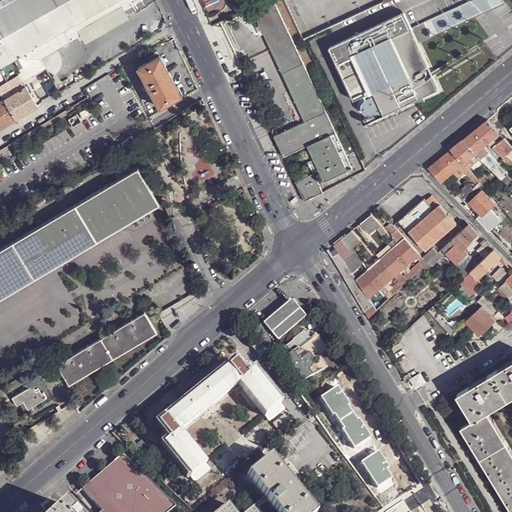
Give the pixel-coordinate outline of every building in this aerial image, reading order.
[(0,0),(0,69),(22,56),(20,54),(114,0),(0,0)] [(114,0),(20,54),(22,56),(28,67),(41,59),(39,56),(80,34),(124,9),(125,8),(139,0),(114,0)] [(139,0),(125,8),(128,13),(135,9),(135,10),(144,5),(143,4),(150,0),(139,0)] [(472,0),(469,0),(411,27),(404,12),(329,47),(354,99),(364,95),(366,98),(363,100),(361,104),(361,108),(363,112),(366,114),(370,115),(379,112),(383,113),(437,88),(431,76),(426,80),(420,69),(426,65),(416,43),(474,16),(483,11),(472,0)] [(472,0),(483,11),(488,9),(493,7),(489,0),(472,0)] [(284,156),(308,145),(325,180),(353,167),(296,48),(275,3),(254,13),(262,30),(275,58),(305,121),(274,136),(284,156)] [(129,18),(124,9),(80,34),(84,42),(129,18)] [(159,107),(181,95),(159,55),(137,67),(141,74),(138,77),(143,85),(144,84),(144,85),(143,86),(146,92),(147,91),(148,92),(146,93),(152,102),(155,100),(159,107)] [(0,69),(0,83),(28,67),(22,56),(0,69)] [(23,79),(45,66),(41,59),(28,67),(0,83),(0,91),(1,93),(23,79)] [(4,98),(26,85),(23,79),(1,93),(4,98)] [(14,118),(37,105),(26,85),(4,98),(14,118)] [(0,127),(14,118),(4,98),(0,100),(0,127)] [(87,107),(79,112),(82,117),(90,112),(87,107)] [(478,129),(465,139),(476,153),(487,144),(501,133),(488,121),(478,129)] [(465,139),(452,149),(464,163),(476,153),(465,139)] [(511,145),(506,139),(495,149),(507,162),(511,159),(511,145)] [(492,150),(487,144),(476,153),(482,159),(491,151),(492,150)] [(452,149),(429,168),(442,182),(452,174),(464,163),(452,149)] [(492,169),(500,162),(491,151),(482,159),(492,169)] [(476,153),(464,163),(469,169),(482,159),(476,153)] [(510,175),(511,173),(503,163),(500,162),(492,169),(503,181),(510,175)] [(464,163),(452,174),(457,180),(465,173),(469,169),(464,163)] [(0,268),(114,201),(127,223),(159,204),(159,202),(136,166),(0,246),(0,268)] [(474,174),(469,169),(465,173),(478,188),(482,184),(474,174)] [(482,184),(487,180),(478,171),(474,174),(482,184)] [(296,181),(305,200),(324,191),(314,173),(296,181)] [(503,181),(508,186),(511,182),(511,177),(510,175),(503,181)] [(462,203),(472,193),(466,187),(456,196),(462,203)] [(470,203),(480,194),(476,189),(472,193),(462,203),(466,207),(470,203)] [(484,217),(497,205),(483,191),(480,194),(470,203),(484,217)] [(437,209),(442,204),(434,196),(429,200),(437,209)] [(437,209),(429,200),(427,199),(401,221),(428,252),(461,223),(451,211),(450,213),(442,204),(437,209)] [(0,268),(0,297),(51,267),(42,251),(50,247),(59,263),(127,223),(114,201),(0,268)] [(373,215),(367,219),(374,228),(376,227),(376,228),(380,224),(373,214),(373,215)] [(361,225),(368,234),(374,228),(367,219),(361,225)] [(466,248),(479,234),(470,224),(454,240),(462,250),(463,251),(466,248)] [(354,246),(360,240),(353,231),(347,236),(354,246)] [(352,273),(364,264),(352,247),(354,246),(347,236),(336,245),(335,246),(341,255),(352,273)] [(407,266),(420,255),(405,238),(393,249),(407,266)] [(459,265),(470,255),(471,254),(466,248),(463,251),(462,250),(454,240),(443,249),(448,254),(459,265)] [(479,250),(486,258),(496,250),(488,242),(479,250)] [(42,251),(51,267),(59,263),(50,247),(42,251)] [(403,270),(407,266),(393,249),(381,259),(394,277),(403,270)] [(429,262),(438,254),(433,249),(423,258),(424,259),(428,264),(429,262)] [(433,267),(448,254),(443,249),(438,254),(429,262),(432,266),(433,267)] [(479,280),(503,258),(496,250),(486,258),(479,265),(471,272),(479,280)] [(347,279),(354,276),(352,273),(341,255),(336,259),(347,279)] [(470,255),(459,265),(462,268),(460,272),(465,278),(469,274),(471,272),(479,265),(470,255)] [(387,283),(394,277),(381,259),(369,270),(384,286),(387,283)] [(417,274),(428,264),(424,259),(411,272),(415,276),(417,274)] [(429,262),(428,264),(417,274),(419,276),(421,276),(432,266),(429,262)] [(411,272),(407,266),(403,270),(406,273),(407,272),(409,274),(411,272)] [(384,286),(369,270),(357,281),(366,294),(369,299),(380,289),(384,286)] [(403,287),(415,276),(411,272),(409,274),(399,282),(403,287)] [(473,285),(479,280),(471,272),(469,274),(472,277),(469,280),(473,285)] [(467,291),(473,285),(469,280),(472,277),(469,274),(465,278),(460,282),(467,291)] [(354,276),(347,279),(359,298),(366,294),(357,281),(354,276)] [(472,296),(483,285),(479,280),(473,285),(467,291),(472,296)] [(511,284),(508,280),(500,288),(511,300),(511,299),(511,284)] [(394,296),(403,287),(399,282),(395,287),(390,292),(394,296)] [(384,286),(390,292),(395,287),(387,283),(384,286)] [(386,296),(390,292),(384,286),(380,289),(386,296)] [(377,311),(394,296),(390,292),(386,296),(374,306),(377,311)] [(483,306),(496,320),(501,315),(497,311),(498,307),(491,300),(493,298),(488,293),(478,302),(483,306)] [(269,331),(278,341),(307,318),(292,301),(264,324),(269,331)] [(429,311),(445,329),(452,323),(436,305),(429,311)] [(377,311),(374,306),(366,311),(370,317),(377,311)] [(479,336),(496,320),(483,306),(466,322),(470,326),(479,336)] [(145,310),(56,362),(69,383),(157,331),(145,310)] [(466,322),(452,334),(455,336),(459,333),(461,335),(470,326),(466,322)] [(269,331),(264,324),(255,332),(260,339),(269,331)] [(290,354),(312,337),(306,329),(293,340),(293,341),(284,348),(290,354)] [(269,331),(260,339),(268,351),(274,345),(277,343),(278,341),(269,331)] [(309,377),(328,367),(322,360),(314,364),(313,359),(311,353),(316,349),(318,352),(327,349),(317,333),(312,337),(290,354),(286,358),(304,381),(309,377)] [(253,347),(261,357),(267,351),(259,341),(253,347)] [(274,345),(268,351),(274,358),(281,353),(276,348),(274,345)] [(489,411),(511,396),(511,360),(459,393),(475,419),(489,411)] [(265,416),(280,404),(253,372),(251,373),(245,367),(242,369),(236,362),(229,368),(228,366),(199,391),(211,406),(238,384),(265,416)] [(417,388),(428,382),(422,372),(411,379),(417,388)] [(292,383),(300,393),(305,389),(297,379),(292,383)] [(19,402),(23,400),(27,407),(32,405),(46,396),(43,390),(41,391),(39,387),(35,389),(32,384),(11,395),(16,404),(19,402)] [(206,411),(211,406),(199,391),(193,395),(206,411)] [(190,477),(205,465),(180,433),(206,411),(193,395),(164,420),(165,420),(159,425),(165,432),(161,435),(166,442),(163,445),(190,477)] [(29,411),(27,407),(23,400),(19,402),(26,413),(29,411)] [(284,408),(280,404),(265,416),(269,421),(284,408)] [(511,507),(511,448),(489,411),(475,419),(463,427),(511,507)] [(348,441),(372,476),(386,465),(389,468),(397,463),(388,450),(385,452),(373,434),(362,443),(356,435),(348,441)] [(142,441),(135,447),(145,459),(152,454),(142,441)] [(120,451),(79,485),(98,508),(93,511),(162,511),(173,504),(120,451)] [(314,511),(270,457),(248,476),(264,497),(269,502),(277,511),(314,511)] [(210,470),(205,465),(190,477),(195,482),(210,470)] [(386,465),(372,476),(375,479),(389,468),(386,465)] [(264,497),(245,511),(255,511),(259,509),(269,502),(264,497)]
